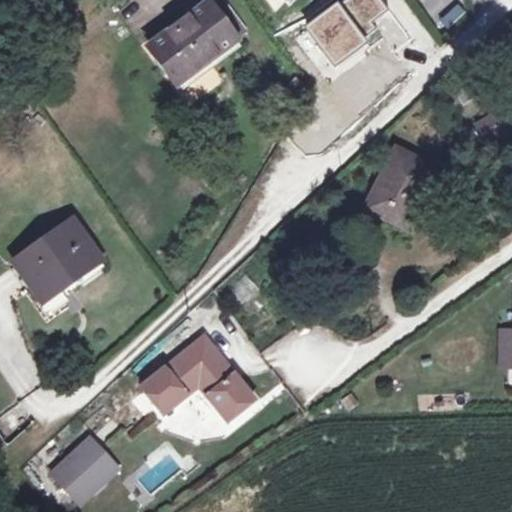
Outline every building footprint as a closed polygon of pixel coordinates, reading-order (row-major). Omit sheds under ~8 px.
[(241,29),(218,0),(212,0),(206,5),(231,38),(241,29)] [(387,10),(380,0),(345,0),(303,30),(332,69),(363,47),(358,40),(374,29),(369,23),(387,10)] [(475,0),(480,9),(497,0),(475,0)] [(206,5),(205,3),(147,44),(174,83),(234,42),(231,38),(206,5)] [(64,75),(51,64),(26,90),(38,102),(64,75)] [(493,120),(477,132),(489,148),(505,136),(493,120)] [(429,172),(390,154),(360,211),(399,232),(429,172)] [(98,262),(69,222),(9,265),(38,303),(98,262)] [(246,274),(228,287),(241,303),(258,289),(246,274)] [(443,347),(447,365),(480,358),(476,339),(443,347)] [(255,402),(204,340),(141,395),(162,419),(199,389),(228,425),(255,402)] [(87,443),(49,478),(77,509),(115,473),(87,443)]
